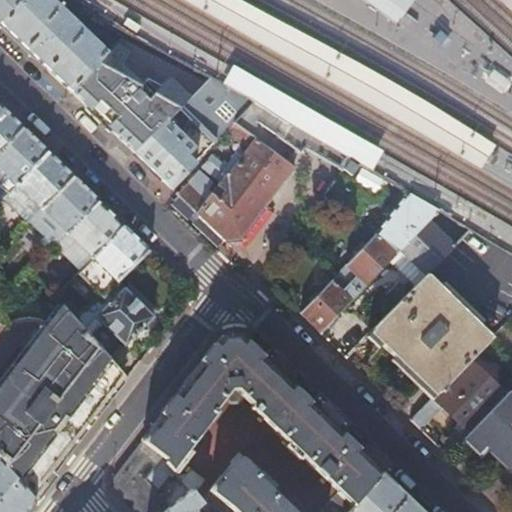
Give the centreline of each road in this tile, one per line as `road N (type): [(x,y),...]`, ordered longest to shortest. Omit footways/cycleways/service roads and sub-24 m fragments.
road 1 (residential): [(460,511),(227,287)]
road 2 (residential): [(227,287),(0,67)]
road 3 (residential): [(75,483),(227,287)]
